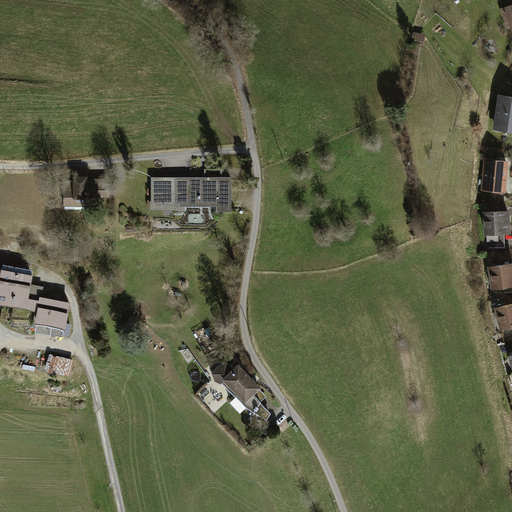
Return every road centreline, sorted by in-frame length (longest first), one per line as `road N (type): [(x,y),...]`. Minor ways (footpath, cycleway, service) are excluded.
road 1 (residential): [(343,511),(315,446),(247,343),(242,306),(258,205),(253,148)]
road 2 (residential): [(0,166),(253,148)]
road 3 (residential): [(253,148),(228,45),(185,0)]
